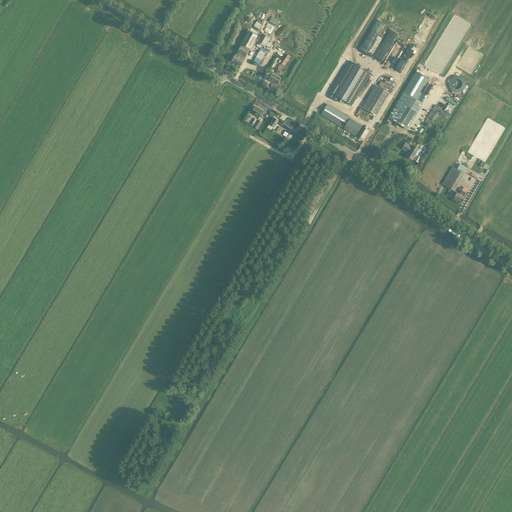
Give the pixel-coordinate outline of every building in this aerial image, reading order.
[(277,26),(279,20),(271,17),(269,22),(277,26)] [(377,35),(382,25),(374,22),(364,42),(368,44),(370,42),(373,44),(373,43),(378,46),(382,38),(377,35)] [(265,26),(261,33),(270,38),(275,29),(269,26),(268,28),(265,26)] [(389,30),(379,49),(381,50),(381,52),(385,54),(396,33),(389,30)] [(239,49),(247,54),(254,42),(246,37),(239,49)] [(396,60),(405,44),(397,40),(391,52),(393,53),(391,57),(396,60)] [(255,59),(257,55),(260,57),(266,45),(259,41),(251,56),(255,59)] [(269,41),(267,46),(275,50),(276,49),(278,50),(277,52),(279,53),(280,50),(278,49),(274,47),(276,45),(269,41)] [(287,55),(281,64),(283,65),(290,56),(287,55)] [(262,67),(252,63),(250,68),(264,73),(268,61),(265,60),(262,67)] [(350,61),(329,97),(338,102),(340,98),(351,105),(370,73),(350,61)] [(273,72),(269,80),(278,85),(282,78),(278,76),(280,73),(282,70),(278,68),(277,71),(278,72),(277,74),(273,72)] [(404,92),(417,100),(430,80),(416,72),(404,92)] [(447,87),(464,94),(468,86),(464,85),(466,81),(452,75),(447,87)] [(376,115),(389,93),(375,85),(362,107),(376,115)] [(357,136),(363,126),(350,119),(350,118),(327,104),(321,115),(357,136)] [(454,108),(449,104),(446,108),(452,112),(454,108)] [(263,111),(255,106),(251,113),(259,118),(263,111)] [(361,108),(357,115),(367,121),(371,114),(361,108)] [(270,124),(268,128),(271,130),(273,128),(275,130),(276,130),(278,131),(280,128),(278,126),(276,124),(279,121),(274,118),(270,124)] [(262,122),(258,120),(254,127),(258,129),(262,122)] [(296,129),(292,127),(293,127),(285,121),(282,126),(290,131),(290,130),(294,132),(296,129)] [(369,130),(363,126),(357,136),(363,140),(369,130)] [(412,160),(419,149),(413,145),(412,147),(406,143),(402,149),(409,153),(406,156),(412,160)] [(269,199),(286,167),(281,164),(263,196),(269,199)] [(442,184),(454,191),(456,187),(450,184),(455,175),(461,179),(464,174),(452,167),(442,184)] [(464,196),(466,193),(462,191),(460,194),(457,193),(454,198),(462,203),(465,197),(464,196)]
